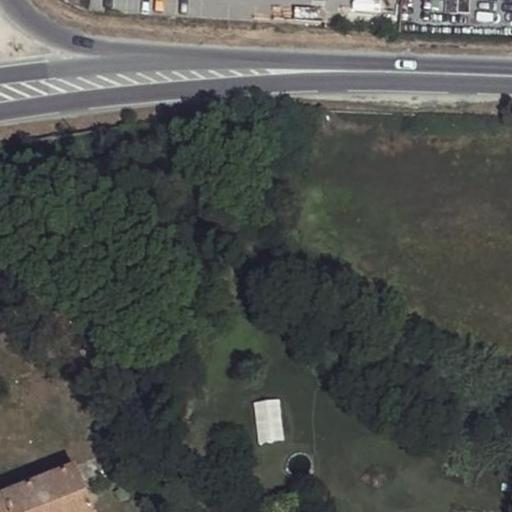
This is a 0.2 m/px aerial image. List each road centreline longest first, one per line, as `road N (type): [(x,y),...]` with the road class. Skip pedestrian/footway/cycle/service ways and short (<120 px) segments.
road 1 (primary): [(0,116),(315,82),(511,83)]
road 2 (primary): [(511,74),(179,63)]
road 3 (unclassified): [(179,63),(58,36),(10,0)]
road 4 (primary): [(179,63),(0,75)]
